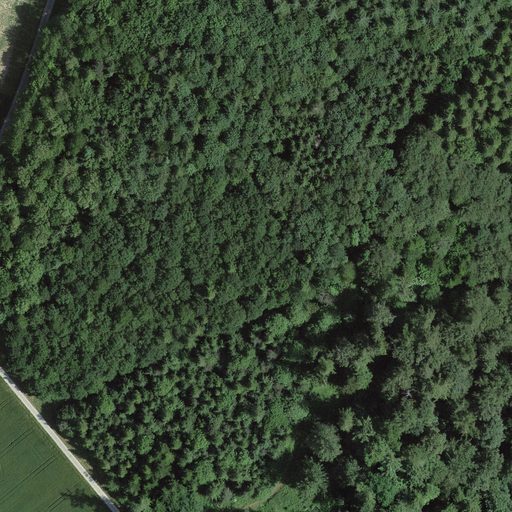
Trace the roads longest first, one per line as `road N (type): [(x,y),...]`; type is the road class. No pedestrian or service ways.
road 1 (track): [(0,368),(118,511)]
road 2 (track): [(58,0),(0,150)]
